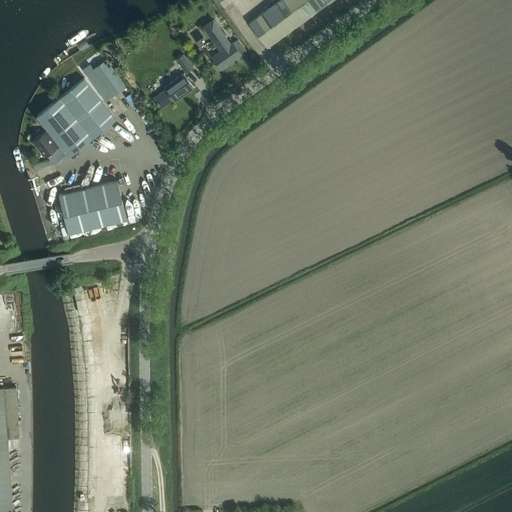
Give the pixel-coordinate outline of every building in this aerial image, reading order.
[(277,0),(249,21),(267,46),(329,0),(277,0)] [(211,56),(220,68),(246,49),(237,37),(229,43),(212,19),(203,26),(220,49),(211,56)] [(192,43),(184,49),(194,62),(202,56),(192,43)] [(192,66),(182,53),(176,57),(185,71),(192,66)] [(125,85),(120,77),(107,59),(86,73),(105,100),(125,85)] [(183,73),(175,78),(164,86),(166,88),(153,97),(154,99),(160,107),(173,98),(174,100),(193,87),(183,73)] [(115,117),(109,109),(83,77),(37,115),(68,155),(115,117)] [(140,83),(134,86),(140,97),(146,94),(140,83)] [(134,108),(130,111),(138,119),(141,116),(134,108)] [(58,145),(46,129),(32,140),(44,156),(58,145)] [(59,191),(68,231),(127,217),(118,177),(59,191)] [(100,270),(101,283),(112,282),(111,270),(100,270)] [(86,276),(87,291),(97,290),(96,276),(86,276)] [(117,296),(117,285),(107,285),(107,296),(117,296)] [(96,384),(107,378),(105,373),(94,379),(96,384)] [(19,436),(16,395),(16,385),(0,386),(0,511),(11,511),(8,455),(15,454),(14,436),(19,436)] [(103,405),(109,394),(104,392),(99,403),(103,405)]
